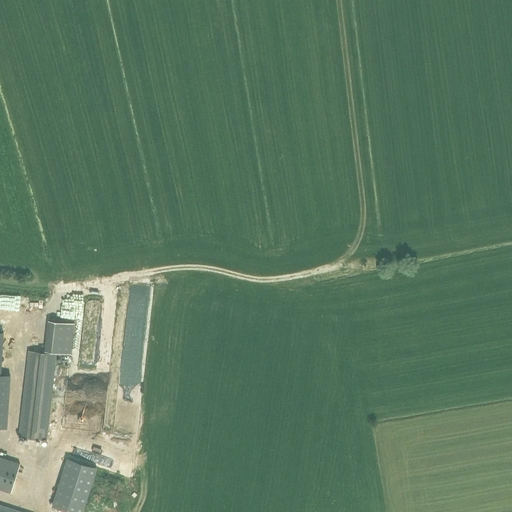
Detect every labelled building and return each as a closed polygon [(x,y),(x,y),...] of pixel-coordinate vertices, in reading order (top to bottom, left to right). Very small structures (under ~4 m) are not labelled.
[(75,323),(51,320),(47,351),(71,354),(75,323)] [(56,353),(28,349),(18,435),(46,439),(56,353)] [(11,376),(0,374),(0,427),(7,428),(11,376)] [(20,463),(0,456),(0,487),(11,491),(20,463)] [(82,511),(97,467),(68,458),(53,506),(72,511),(82,511)] [(0,511),(26,511),(0,503),(0,511)]
